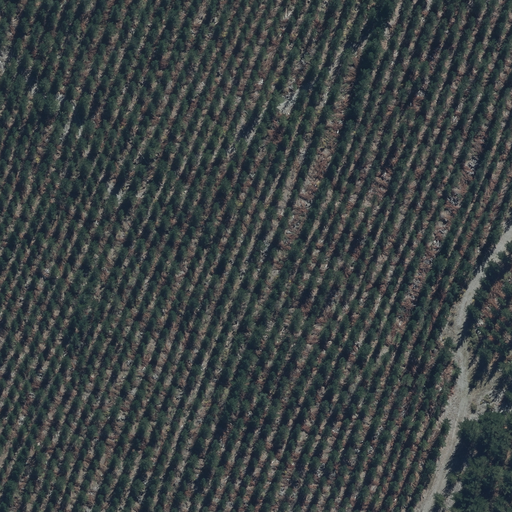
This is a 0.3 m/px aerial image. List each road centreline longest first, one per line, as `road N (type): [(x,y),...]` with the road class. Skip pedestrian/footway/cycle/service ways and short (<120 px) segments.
road 1 (track): [(417,0),(393,11),(378,35),(280,103),(236,146),(196,159),(145,195),(120,196),(108,185),(73,109),(45,97),(0,53)]
road 2 (track): [(511,396),(462,360),(454,432),(423,511)]
road 3 (track): [(462,360),(463,296),(511,233)]
